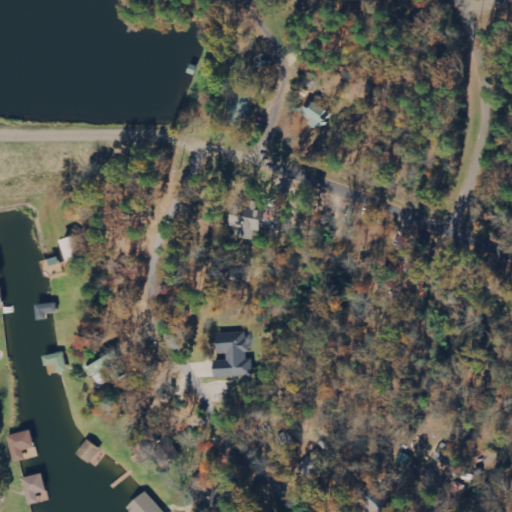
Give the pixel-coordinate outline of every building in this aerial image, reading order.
[(333,114),(314,102),(304,118),(322,130),(333,114)] [(232,228),(261,230),(262,207),(247,206),(247,208),(241,207),(240,214),(233,213),(232,228)] [(63,239),(68,260),(91,255),(86,235),(63,239)] [(217,361),(218,378),(256,376),(255,359),(251,359),(250,332),(220,333),(221,355),(229,354),(230,361),(217,361)] [(9,436),(16,463),(40,457),(33,430),(9,436)] [(41,503),(39,494),(48,491),(44,474),(24,479),(31,506),(41,503)] [(131,511),(165,511),(146,492),(128,509),(131,511)]
